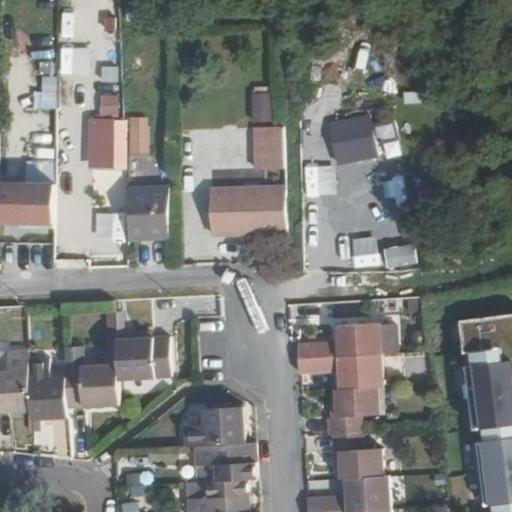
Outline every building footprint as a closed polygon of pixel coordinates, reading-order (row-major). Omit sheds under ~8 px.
[(116,0),(107,0),(108,10),(118,9),(116,0)] [(64,9),(65,43),(78,42),(77,9),(64,9)] [(119,57),(118,33),(89,34),(90,58),(119,57)] [(65,94),(94,93),(93,60),(63,61),(65,94)] [(44,76),(45,106),(59,106),(58,75),(44,76)] [(254,93),(254,121),(276,121),(275,92),(254,93)] [(349,110),(371,107),(369,95),(347,99),(349,110)] [(337,162),(381,157),(376,114),(333,119),(337,162)] [(127,122),(105,123),(106,164),(128,164),(127,122)] [(287,168),(286,127),(256,127),(257,169),(287,168)] [(240,234),(289,232),(288,187),(213,189),(214,227),(239,226),(240,234)] [(172,191),(130,191),(130,242),(171,241),(172,191)] [(129,261),(127,207),(95,208),(96,241),(97,262),(129,261)] [(389,247),(392,269),(424,264),(420,242),(389,247)] [(108,311),(110,346),(120,346),(119,339),(118,334),(117,311),(108,311)] [(511,511),(511,318),(465,325),(469,355),(489,511),(496,510),(495,511),(511,511)] [(341,340),(342,356),(384,353),(382,322),(339,325),(341,340)] [(121,364),(122,380),(174,377),(171,335),(153,337),(129,338),(119,339),(120,346),(121,364)] [(330,341),(331,356),(342,356),(341,340),(330,341)] [(300,343),(301,358),(331,356),(330,341),(300,343)] [(69,377),(70,407),(123,405),(122,380),(121,364),(86,366),(85,347),(67,347),(69,377)] [(12,370),(0,370),(0,412),(34,410),(31,359),(30,350),(11,351),(12,370)] [(386,386),(384,353),(342,356),(343,371),(344,389),(381,386),(386,386)] [(301,358),(302,373),(332,371),(331,356),(301,358)] [(331,356),(332,371),(343,371),(342,356),(331,356)] [(34,410),(34,419),(71,417),(70,407),(69,377),(52,377),(51,358),(31,359),(34,410)] [(340,417),(333,417),(334,434),(365,432),(364,415),(383,414),(381,386),(344,389),(338,389),(339,401),(340,417)] [(197,446),(249,443),(247,406),(205,408),(206,424),(187,425),(188,446),(197,446)] [(366,448),(365,432),(334,434),(335,451),(342,450),(343,466),(343,478),(348,478),(387,476),(385,447),(366,448)] [(197,446),(198,466),(219,465),(220,481),(260,478),(258,442),(249,443),(197,446)] [(131,494),(146,494),(146,472),(131,473),(131,494)] [(387,476),(348,478),(349,495),(350,510),(394,508),(392,476),(387,476)] [(220,481),(209,481),(210,496),(195,497),(190,498),(191,511),(251,511),(250,479),(220,481)] [(194,482),(195,497),(210,496),(209,481),(194,482)] [(349,495),(339,496),(340,511),(350,510),(349,495)] [(339,496),(309,498),(309,511),(324,511),(340,511),(339,496)]
